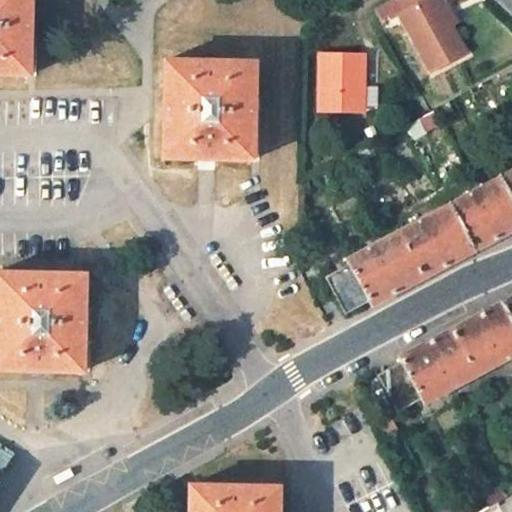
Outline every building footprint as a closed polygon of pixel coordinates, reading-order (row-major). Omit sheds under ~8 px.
[(0,0),(0,78),(26,80),(30,0),(0,0)] [(441,10),(445,7),(441,0),(395,0),(408,25),(404,28),(434,84),(469,65),(449,26),(441,10)] [(454,23),(445,7),(441,10),(449,26),(454,23)] [(361,88),(361,58),(320,57),(319,111),(360,112),(377,112),(378,88),(361,88)] [(163,63),(161,116),(159,160),(249,162),(253,66),(163,63)] [(405,124),(412,138),(438,125),(431,111),(405,124)] [(511,173),(500,180),(511,202),(511,173)] [(511,202),(500,180),(449,207),(473,249),(511,227),(511,202)] [(449,207),(397,235),(421,277),(473,249),(449,207)] [(397,235),(347,261),(370,305),(404,287),(421,277),(397,235)] [(370,305),(347,261),(345,263),(346,266),(323,278),(343,315),(364,302),(367,307),(370,305)] [(0,273),(0,370),(78,374),(82,277),(0,273)] [(511,295),(502,301),(511,320),(511,295)] [(511,320),(502,301),(449,330),(473,376),(511,354),(511,320)] [(473,376),(449,330),(430,340),(400,357),(402,362),(421,397),(424,402),(473,376)] [(421,397),(402,362),(380,375),(398,409),(421,397)] [(0,470),(2,472),(13,455),(0,446),(0,470)] [(496,499),(509,491),(504,481),(483,495),(488,504),(496,499)] [(186,511),(276,511),(277,488),(187,488),(186,511)]
